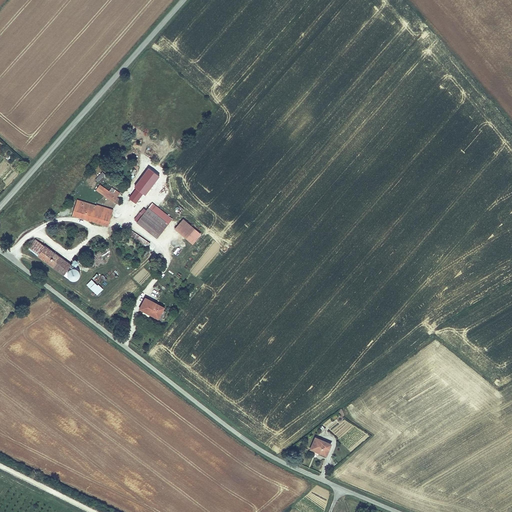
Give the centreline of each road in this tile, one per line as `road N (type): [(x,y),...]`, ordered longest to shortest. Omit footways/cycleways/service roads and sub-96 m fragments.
road 1 (unclassified): [(0,248),(248,440),(401,511)]
road 2 (tertiary): [(183,0),(0,206)]
